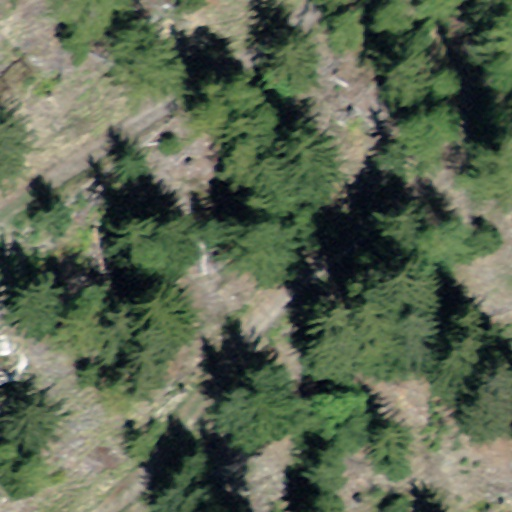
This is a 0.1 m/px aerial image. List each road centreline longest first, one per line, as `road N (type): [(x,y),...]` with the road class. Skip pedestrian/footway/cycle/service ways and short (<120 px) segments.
road 1 (track): [(502,0),(471,119),(82,511)]
road 2 (track): [(0,234),(302,0)]
